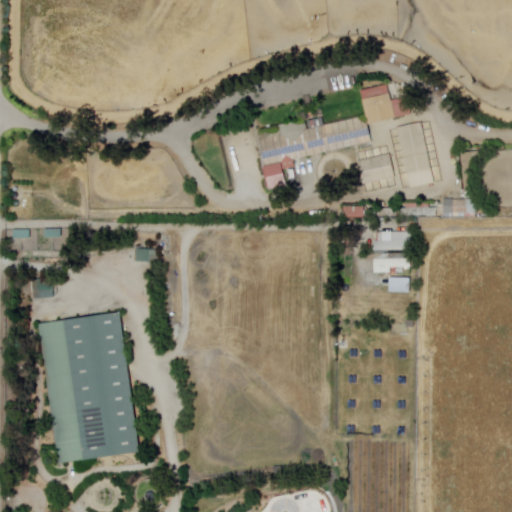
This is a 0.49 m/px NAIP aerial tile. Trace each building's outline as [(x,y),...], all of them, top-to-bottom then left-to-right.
[(258,131),(305,120),(306,122),(323,118),(325,126),(367,116),(361,92),(388,86),(392,102),(408,98),(412,115),(369,125),(373,143),(295,161),(296,168),(284,171),(282,164),(267,167),(258,131)] [(399,128),(423,123),(436,184),(412,189),(399,128)] [(359,154),(389,147),(398,186),(368,193),(359,154)] [(462,154),(471,153),(475,192),(465,193),(462,154)] [(263,170),(280,166),(285,185),(267,189),(263,170)] [(445,218),(454,218),(454,215),(478,214),(478,199),(445,200),(445,218)] [(400,218),(437,217),(437,209),(430,209),(430,204),(407,205),(407,209),(400,209),(400,218)] [(375,252),(414,252),(415,234),(378,233),(378,243),(375,243),(375,252)] [(137,263),(136,249),(157,249),(157,263),(137,263)] [(391,275),(391,269),(411,269),(411,260),(374,260),(374,275),(391,275)] [(55,299),(34,300),(32,280),(53,278),(55,299)] [(39,324),(120,312),(141,452),(60,464),(39,324)] [(318,511),(317,492),(266,494),(266,511),(318,511)]
